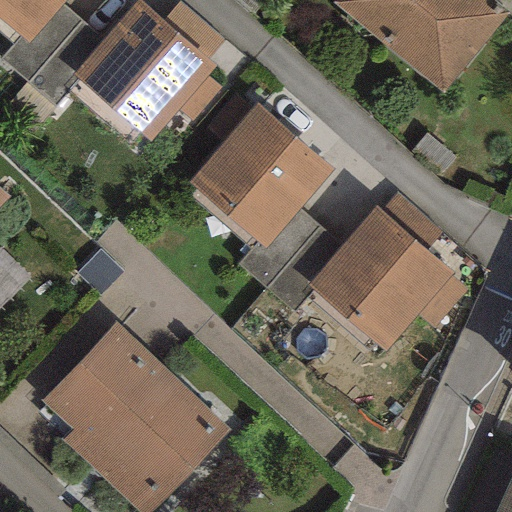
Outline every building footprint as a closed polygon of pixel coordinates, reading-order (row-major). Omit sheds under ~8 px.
[(64,0),(0,0),(0,20),(18,36),(27,44),(59,6),(64,0)] [(161,20),(137,0),(135,0),(101,41),(71,74),(77,80),(148,141),(174,110),(205,76),(214,65),(206,59),(161,20)] [(333,0),(331,3),(442,95),(503,21),(481,3),(483,0),(333,0)] [(178,1),(161,20),(206,59),(223,40),(178,1)] [(80,23),(59,6),(27,44),(18,36),(0,56),(0,61),(25,84),(80,23)] [(101,41),(80,23),(25,84),(52,108),(77,80),(71,74),(101,41)] [(225,94),(205,76),(174,110),(194,128),(225,94)] [(256,104),(187,184),(256,243),(264,249),(297,210),(333,169),(256,104)] [(394,193),(379,212),(424,249),(440,230),(394,193)] [(341,245),(306,285),(313,291),(384,353),(415,316),(449,276),(452,272),(424,249),(379,212),(374,208),(341,245)] [(316,227),(297,210),(264,249),(256,243),(236,266),(263,289),(316,227)] [(341,245),(316,227),(263,289),(290,312),(313,291),(306,285),(341,245)] [(465,290),(449,276),(415,316),(431,330),(465,290)] [(39,401),(70,430),(60,440),(136,511),(148,511),(227,429),(113,323),(39,401)] [(511,511),(511,468),(492,511),(511,511)]
